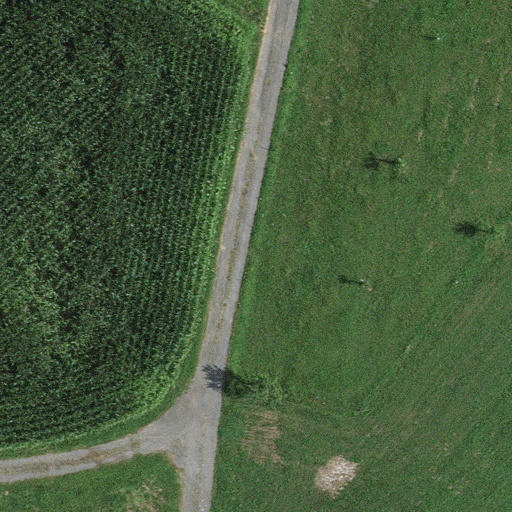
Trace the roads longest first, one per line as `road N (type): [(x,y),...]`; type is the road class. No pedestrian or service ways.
road 1 (track): [(291,0),(204,442)]
road 2 (track): [(0,478),(204,442)]
